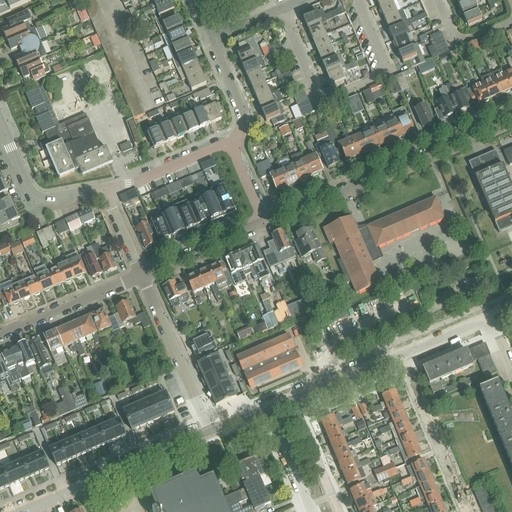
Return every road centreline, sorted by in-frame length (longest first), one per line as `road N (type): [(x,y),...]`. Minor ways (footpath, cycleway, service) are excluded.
road 1 (residential): [(264,224),(511,116)]
road 2 (residential): [(282,8),(316,92),(336,97),(384,69),(358,0)]
road 3 (tertiary): [(211,431),(23,511)]
road 4 (residential): [(211,431),(141,275)]
road 5 (residential): [(466,511),(400,354)]
road 6 (residential): [(141,275),(0,336)]
road 7 (residential): [(105,187),(35,197),(0,123)]
road 8 (tertiary): [(269,408),(400,354)]
road 9 (residential): [(105,187),(236,139)]
road 10 (residential): [(141,275),(264,224)]
